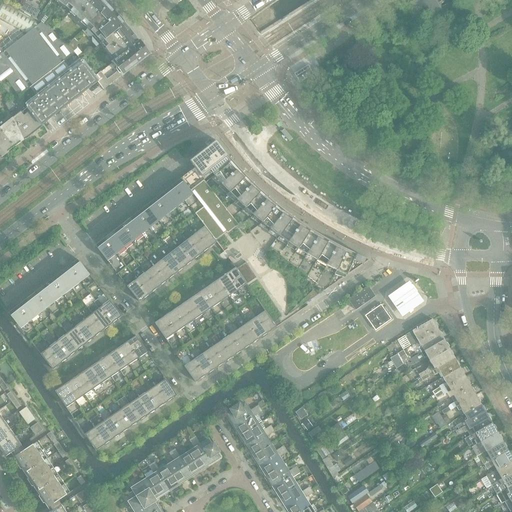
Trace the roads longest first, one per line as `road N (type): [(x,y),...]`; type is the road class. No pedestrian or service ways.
road 1 (residential): [(49,203),(190,392),(379,265),(389,241)]
road 2 (tertiary): [(474,224),(416,204),(351,166),(290,113),(257,70)]
road 3 (secondary): [(182,56),(0,200)]
road 4 (tertiary): [(214,97),(296,188),(389,241)]
road 5 (secondary): [(49,203),(214,97)]
road 6 (secondary): [(257,70),(369,0)]
